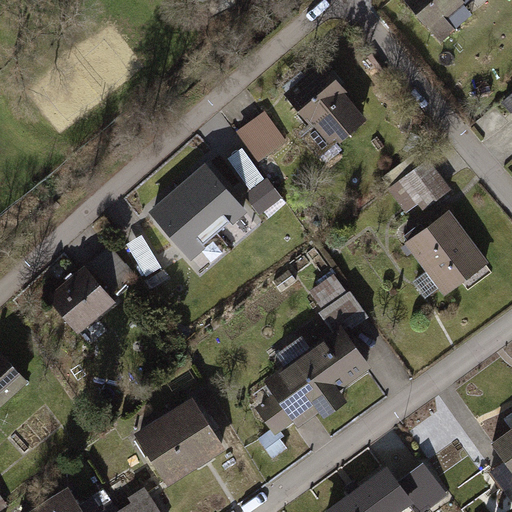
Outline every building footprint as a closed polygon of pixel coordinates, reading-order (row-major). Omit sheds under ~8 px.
[(412,0),(433,26),(466,0),(412,0)] [(330,60),(290,91),(336,150),(376,119),(330,60)] [(269,111),(242,130),(270,170),(297,151),(269,111)] [(249,211),(206,162),(149,211),(192,260),(249,211)] [(453,191),(431,162),(404,182),(427,211),(453,191)] [(454,210),(410,241),(448,294),(492,263),(454,210)] [(148,235),(132,243),(148,276),(164,269),(148,235)] [(112,246),(52,295),(83,332),(121,301),(113,291),(135,273),(112,246)] [(335,277),(311,292),(334,328),(348,319),(356,330),(373,317),(354,291),(348,295),(335,277)] [(279,393),(258,408),(278,437),(299,422),(303,426),(327,411),(333,416),(353,402),(346,392),(382,367),(356,330),(348,319),(334,328),(267,376),(279,393)] [(0,408),(33,378),(3,347),(0,350),(0,408)] [(202,399),(142,433),(172,485),(232,451),(202,399)] [(511,435),(498,445),(511,465),(511,435)] [(388,469),(329,511),(330,511),(408,511),(410,511),(423,511),(434,505),(412,473),(398,483),(388,469)] [(88,511),(72,485),(29,511),(88,511)] [(0,509),(10,501),(0,487),(0,509)] [(133,505),(121,511),(161,511),(146,488),(129,499),(133,505)]
